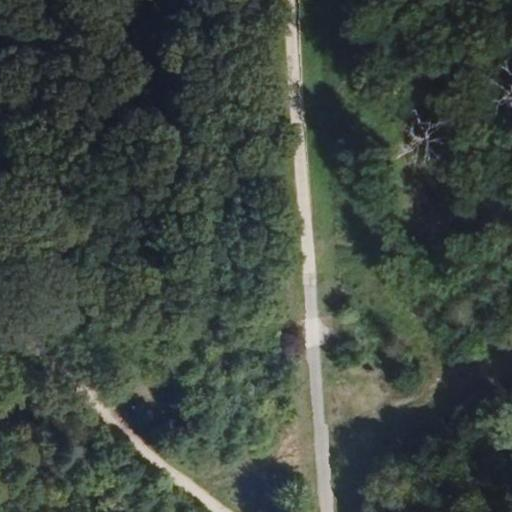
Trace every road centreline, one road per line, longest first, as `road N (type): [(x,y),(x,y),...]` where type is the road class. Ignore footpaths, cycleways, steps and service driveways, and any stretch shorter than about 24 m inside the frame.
road 1 (motorway): [(511,343),(312,412),(0,493)]
road 2 (track): [(316,431),(293,0)]
road 3 (motorway): [(158,511),(511,398)]
road 4 (track): [(0,297),(224,511)]
